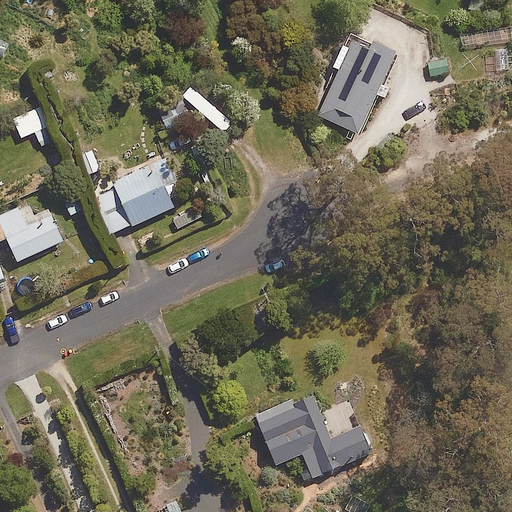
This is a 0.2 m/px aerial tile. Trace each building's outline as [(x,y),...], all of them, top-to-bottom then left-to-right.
[(489,0),(470,0),(468,12),(487,15),(489,0)] [(360,133),(379,94),(388,99),(399,77),(390,73),(399,52),(378,41),(376,46),(351,34),(334,67),(341,70),(320,114),(360,133)] [(446,60),(431,59),(430,77),(445,78),(446,60)] [(176,206),(156,163),(114,182),(117,187),(97,197),(114,234),(176,206)] [(36,217),(29,202),(0,215),(0,240),(8,237),(19,260),(64,240),(50,210),(36,217)] [(333,439),(315,396),(259,419),(277,464),(304,453),(314,477),(373,452),(362,426),(333,439)]
